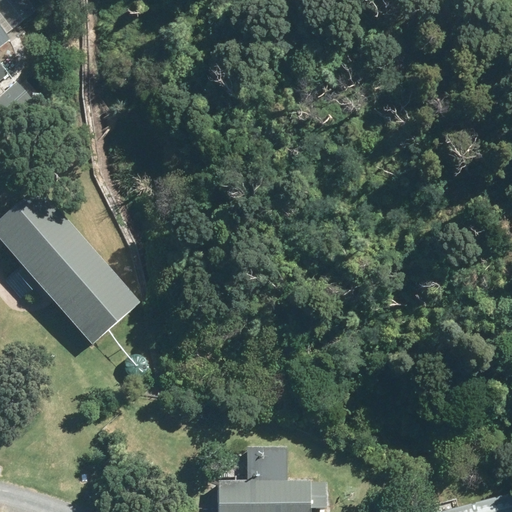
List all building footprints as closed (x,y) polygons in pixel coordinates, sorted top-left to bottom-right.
[(39,5),(34,0),(0,0),(0,32),(2,35),(39,5)] [(2,35),(0,32),(0,81),(5,78),(0,72),(0,49),(8,43),(2,35)] [(0,132),(32,106),(15,86),(0,98),(0,132)] [(138,305),(39,199),(0,235),(0,256),(22,280),(89,351),(110,332),(138,305)] [(243,487),(220,487),(219,511),(307,511),(325,511),(325,486),(285,486),(285,456),(243,456),(243,487)] [(511,511),(511,497),(455,511),(511,511)]
